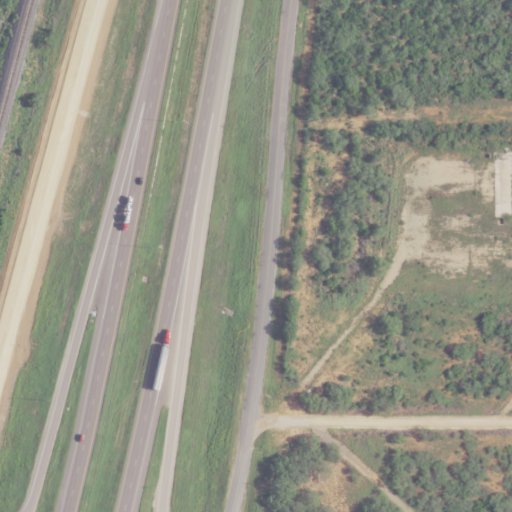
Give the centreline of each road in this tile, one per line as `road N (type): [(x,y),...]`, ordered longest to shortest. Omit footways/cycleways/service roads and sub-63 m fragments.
road 1 (motorway): [(168,0),(64,511)]
road 2 (motorway): [(121,511),(225,0)]
road 3 (motorway): [(158,511),(235,0)]
road 4 (tertiary): [(288,0),(265,276),(230,511)]
road 5 (motorway): [(159,48),(25,511)]
road 6 (tertiary): [(0,345),(93,0)]
road 7 (residential): [(247,420),(511,419)]
